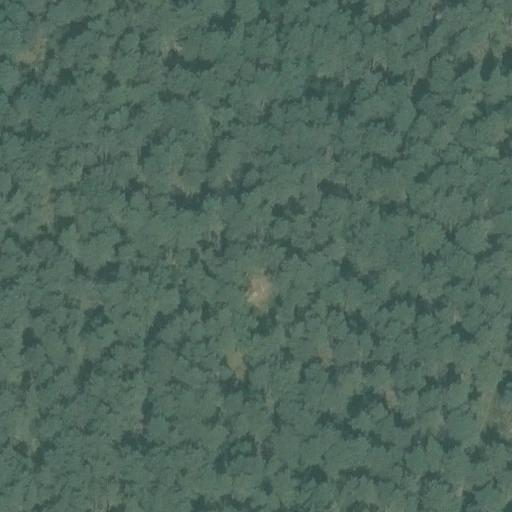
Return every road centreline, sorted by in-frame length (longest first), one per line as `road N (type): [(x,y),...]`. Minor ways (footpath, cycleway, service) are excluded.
road 1 (track): [(338,511),(262,298),(511,189)]
road 2 (track): [(511,354),(451,511)]
road 3 (track): [(47,511),(0,382)]
